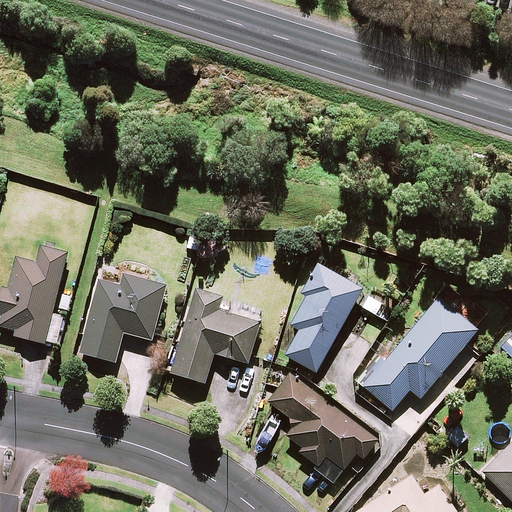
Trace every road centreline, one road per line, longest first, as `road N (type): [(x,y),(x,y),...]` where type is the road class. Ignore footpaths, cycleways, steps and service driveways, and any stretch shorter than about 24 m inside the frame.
road 1 (trunk): [(511,111),(155,0)]
road 2 (tertiary): [(16,419),(158,448),(245,492),(264,511)]
